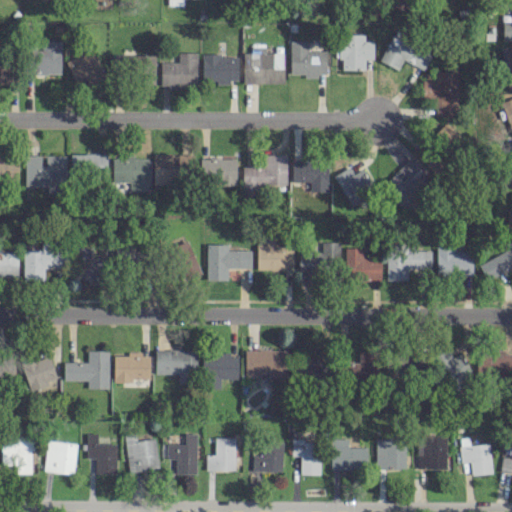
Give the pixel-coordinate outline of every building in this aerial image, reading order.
[(397,69),(402,59),(423,69),(431,51),(391,32),(378,60),(397,69)] [(373,40),(363,40),(363,34),(338,34),(339,69),(364,69),(364,58),(373,58),(373,40)] [(60,40),(42,40),(42,50),(31,50),(31,73),(60,73),(60,40)] [(289,73),(304,73),(304,75),(325,75),(325,50),(307,49),(307,41),(289,41),(289,73)] [(104,78),(92,48),(65,59),(74,82),(84,78),(87,85),(104,78)] [(160,61),(159,86),(196,87),(196,52),(177,52),(177,61),(160,61)] [(242,83),(283,82),(283,52),(242,52),(242,83)] [(237,56),(219,57),(219,53),(201,53),(201,80),(215,80),(215,84),(229,83),(229,80),(237,80),(237,56)] [(137,54),(137,83),(154,83),(154,54),(137,54)] [(0,83),(14,83),(13,57),(0,57),(0,83)] [(434,116),(457,116),(456,70),(435,70),(435,79),(421,79),(421,96),(434,96),(434,116)] [(457,134),(446,121),(434,132),(446,144),(457,134)] [(70,153),(70,174),(106,174),(106,153),(70,153)] [(286,153),(263,154),(263,166),(241,166),(241,195),(253,195),(253,185),(286,184),(286,153)] [(42,155),(24,154),(24,185),(64,185),(65,155),(42,154),(42,155)] [(0,181),(17,182),(17,157),(0,156),(0,181)] [(111,157),(111,181),(129,181),(129,191),(147,191),(147,157),(111,157)] [(235,184),(234,157),(199,157),(199,180),(216,180),(216,185),(235,184)] [(428,176),(408,157),(380,187),(401,206),(428,176)] [(308,191),(326,191),(327,160),(291,159),(290,181),(308,181),(308,191)] [(352,173),(349,166),(333,174),(349,205),(369,195),(365,188),(371,185),(362,167),(352,173)] [(255,269),(292,270),(292,246),(274,246),(274,236),(256,236),(255,269)] [(200,271),(187,239),(169,247),(182,278),(200,271)] [(298,250),(297,271),(318,272),(319,259),(338,260),(339,241),(320,241),(320,251),(298,250)] [(227,244),(206,243),(205,279),(226,280),(226,267),(251,267),(251,250),(226,249),(227,244)] [(430,250),(406,250),(406,244),(385,244),(385,259),(385,279),(406,279),(406,269),(430,269),(430,250)] [(436,273),(472,272),(471,250),(453,251),(452,244),(435,244),(436,273)] [(116,262),(121,262),(121,258),(130,257),(130,245),(115,245),(116,262)] [(72,281),(99,280),(99,256),(92,256),(91,247),(71,247),(72,281)] [(380,258),(362,257),(362,247),(344,247),(344,279),(379,279),(380,258)] [(21,250),(22,279),(43,279),(43,265),(56,264),(56,249),(21,250)] [(17,251),(0,250),(0,275),(17,275),(17,251)] [(244,348),(243,374),(285,375),(286,349),(244,348)] [(458,353),(450,357),(446,348),(432,355),(447,389),(469,378),(458,353)] [(63,361),(62,379),(86,380),(86,387),(108,388),(108,350),(86,349),(86,362),(63,361)] [(154,373),(177,373),(177,383),(188,383),(188,372),(196,372),(196,349),(154,349),(154,373)] [(358,361),(338,362),(339,380),(378,379),(377,349),(358,350),(358,361)] [(476,350),(475,375),(511,376),(511,351),(476,350)] [(395,368),(417,369),(418,351),(396,351),(395,368)] [(112,355),(113,380),(149,380),(148,353),(127,353),(127,354),(112,355)] [(219,378),(237,378),(237,353),(203,353),(203,388),(219,387),(219,378)] [(0,377),(14,378),(14,355),(0,354),(0,377)] [(30,391),(38,388),(38,391),(58,384),(47,355),(20,364),(30,391)] [(318,376),(319,356),(293,356),(292,375),(318,376)] [(96,432),(85,432),(85,457),(94,457),(94,471),(114,472),(115,443),(96,443),(96,432)] [(154,437),(136,439),(135,432),(122,433),(128,471),(158,467),(154,437)] [(166,442),(165,458),(174,458),(174,473),(195,473),(195,433),(184,432),(184,443),(166,442)] [(445,435),(415,436),(416,468),(445,468),(445,435)] [(205,453),(204,469),(233,470),(234,436),(214,436),(213,454),(205,453)] [(31,472),(30,437),(0,437),(1,472),(31,472)] [(490,473),(489,443),(468,444),(468,437),(458,437),(459,461),(469,461),(470,474),(490,473)] [(366,446),(346,446),(346,438),(331,438),(330,468),(366,469),(366,446)] [(291,455),(299,455),(299,474),(319,473),(318,439),(290,440),(291,455)] [(43,470),(72,473),(75,442),(46,440),(43,470)] [(404,468),(404,440),(375,441),(375,468),(404,468)] [(251,454),(250,470),(281,471),(281,442),(262,441),(262,455),(251,454)]
